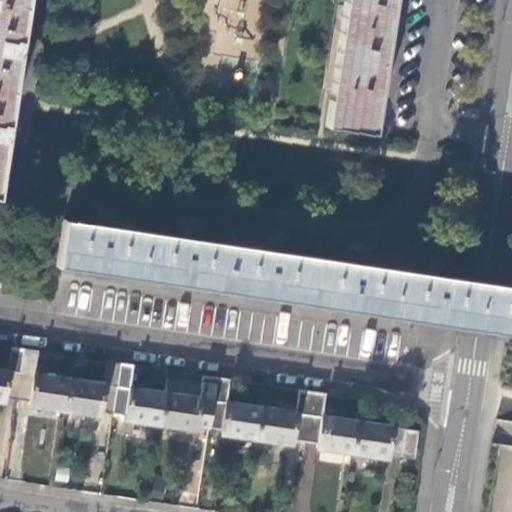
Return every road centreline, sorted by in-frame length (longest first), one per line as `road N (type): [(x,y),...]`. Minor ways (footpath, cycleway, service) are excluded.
road 1 (residential): [(0,321),(469,393)]
road 2 (tertiary): [(485,281),(511,100)]
road 3 (tertiary): [(469,393),(448,511)]
